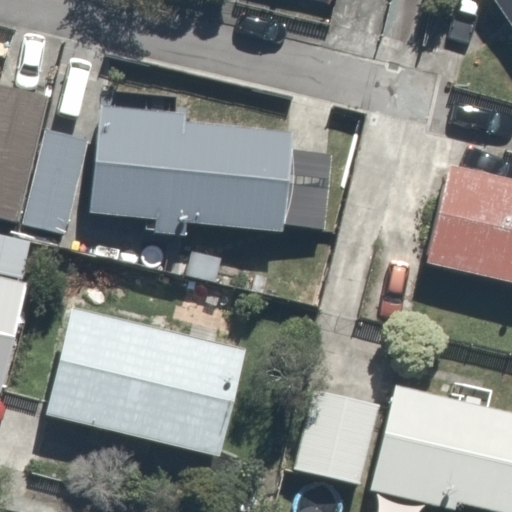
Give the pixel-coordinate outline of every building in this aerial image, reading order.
[(511,0),(491,0),(511,33),(511,0)] [(0,221),(18,226),(41,132),(49,98),(0,86),(0,221)] [(334,140),(99,112),(88,210),(323,237),(334,140)] [(41,132),(18,226),(66,238),(88,143),(41,132)] [(511,188),(450,173),(426,269),(511,290),(511,188)] [(31,283),(0,275),(0,391),(6,393),(31,283)] [(250,353),(68,308),(42,415),(223,460),(250,353)] [(511,511),(511,409),(404,383),(376,492),(455,511),(511,511)] [(373,403),(310,388),(290,469),(354,485),(373,403)]
